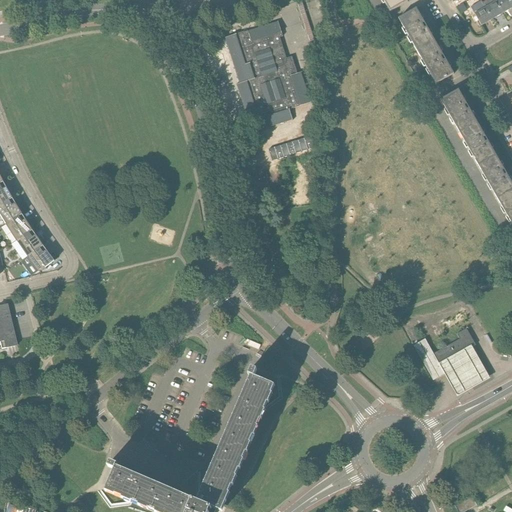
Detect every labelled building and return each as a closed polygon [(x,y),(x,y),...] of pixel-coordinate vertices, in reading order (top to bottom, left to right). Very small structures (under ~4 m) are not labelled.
[(382,0),(390,13),(408,3),(406,0),(382,0)] [(503,14),(511,8),(511,5),(509,0),(499,0),(496,2),(503,14)] [(492,20),(503,14),(496,2),(485,8),(492,20)] [(481,26),(492,20),(485,8),(475,14),(481,26)] [(453,75),(434,40),(416,9),(398,19),(416,50),(436,85),(448,78),(453,75)] [(245,116),(254,113),(256,119),(258,118),(262,130),(293,121),(289,110),(311,103),(301,73),(297,74),(294,63),(288,64),(280,38),(283,37),(278,22),(244,33),(244,32),(225,38),(239,84),(236,85),(245,116)] [(224,78),(216,80),(219,88),(226,85),(224,78)] [(497,198),(511,225),(511,184),(495,154),(477,123),(458,90),(440,101),(459,133),(477,164),(497,198)] [(273,163),(318,148),(315,137),(269,151),(273,163)] [(0,206),(12,199),(3,182),(0,184),(0,206)] [(0,215),(6,225),(22,215),(12,199),(0,206),(0,215)] [(17,241),(32,231),(22,215),(6,225),(17,241)] [(28,257),(43,246),(32,231),(17,241),(28,257)] [(43,246),(28,257),(38,272),(47,270),(45,268),(54,262),(43,246)] [(0,328),(12,326),(7,305),(0,306),(0,328)] [(0,328),(0,342),(1,348),(2,350),(17,346),(12,326),(0,328)] [(425,340),(414,346),(433,381),(445,374),(440,366),(474,347),(476,346),(467,330),(457,335),(459,340),(433,354),(425,340)] [(474,347),(440,366),(445,374),(453,387),(459,398),(492,379),(487,369),(474,347)] [(219,511),(239,464),(273,386),(254,378),(257,371),(251,368),(248,376),(253,378),(199,506),(116,470),(118,466),(111,462),(108,468),(115,471),(107,490),(158,511),(210,511),(212,509),(219,511)] [(471,497),(454,506),(454,505),(457,511),(465,511),(476,506),(477,507),(477,506),(471,496),(471,497)]
